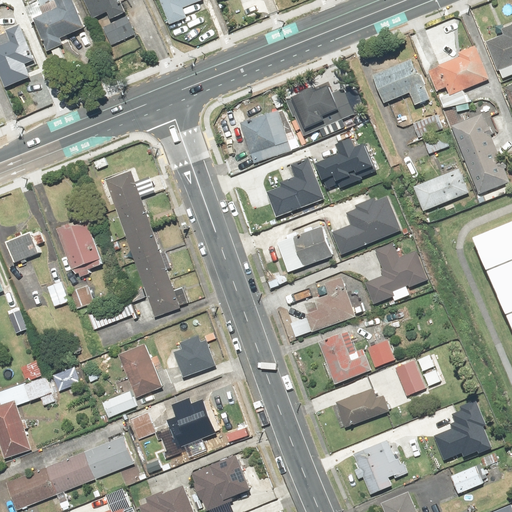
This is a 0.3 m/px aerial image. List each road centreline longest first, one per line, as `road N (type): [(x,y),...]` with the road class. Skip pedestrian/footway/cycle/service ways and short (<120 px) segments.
road 1 (secondary): [(322,511),(167,95)]
road 2 (secondary): [(167,95),(400,0)]
road 3 (secondary): [(0,162),(167,95)]
